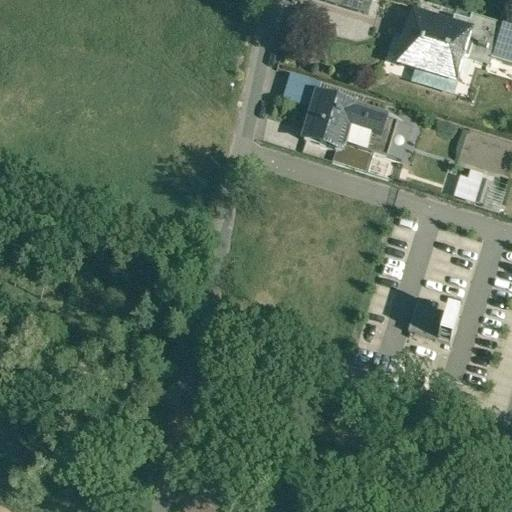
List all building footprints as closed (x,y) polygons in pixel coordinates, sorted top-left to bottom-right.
[(511,30),(471,18),(469,24),(454,19),(451,30),(467,35),(459,63),(487,72),(490,61),(511,67),(511,30)] [(450,32),(413,21),(407,41),(409,41),(401,67),(417,72),(415,82),(450,92),(455,75),(459,63),(467,35),(451,30),(450,32)] [(311,84),(289,77),(281,102),(303,109),(311,84)] [(353,110),(318,99),(305,141),(340,152),(343,142),(348,128),(378,138),(383,121),(353,111),(353,110)] [(398,126),(383,121),(378,138),(374,151),(388,156),(398,126)] [(378,138),(348,128),(343,142),(374,151),(378,138)] [(374,151),(343,142),(340,152),(336,165),(367,175),(374,151)] [(481,183),(461,178),(455,199),(475,205),(481,183)] [(453,340),(455,314),(414,310),(411,337),(453,340)]
